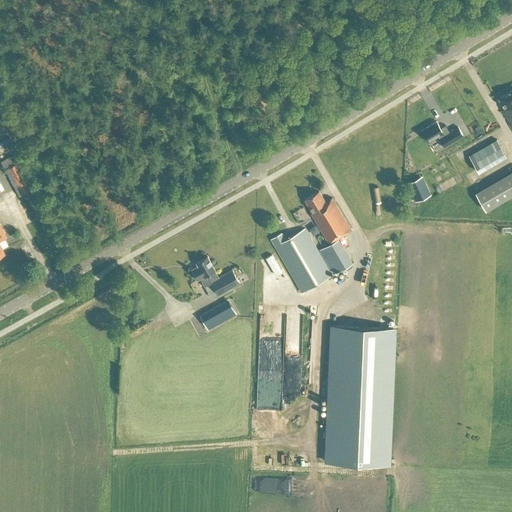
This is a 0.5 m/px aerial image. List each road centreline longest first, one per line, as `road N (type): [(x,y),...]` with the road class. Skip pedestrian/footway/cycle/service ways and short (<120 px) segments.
road 1 (tertiary): [(0,312),(511,16)]
road 2 (track): [(180,0),(245,177)]
